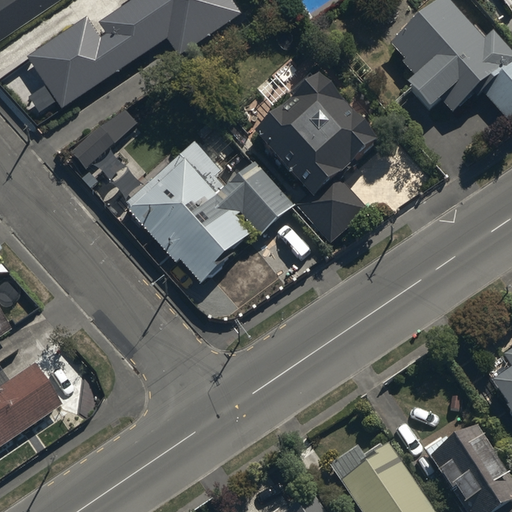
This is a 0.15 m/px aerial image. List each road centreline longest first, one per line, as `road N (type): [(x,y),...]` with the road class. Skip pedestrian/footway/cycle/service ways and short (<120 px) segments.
road 1 (tertiary): [(511,217),(222,413)]
road 2 (residential): [(222,413),(0,163)]
road 3 (tertiary): [(222,413),(77,511)]
